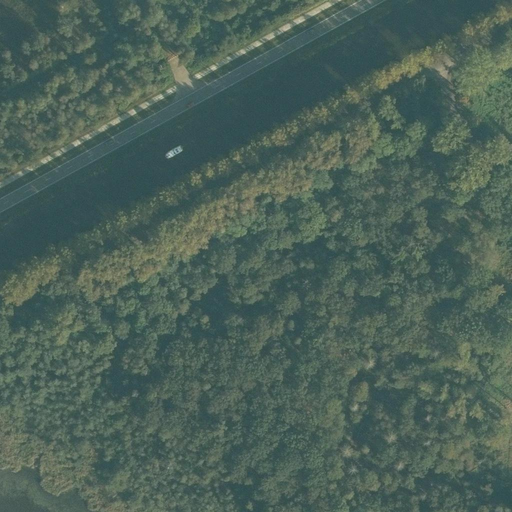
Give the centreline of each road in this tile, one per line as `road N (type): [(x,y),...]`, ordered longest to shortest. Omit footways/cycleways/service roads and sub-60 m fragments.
road 1 (unclassified): [(0,301),(511,22)]
road 2 (secondary): [(0,205),(372,0)]
road 3 (unknown): [(441,60),(467,123),(511,187)]
